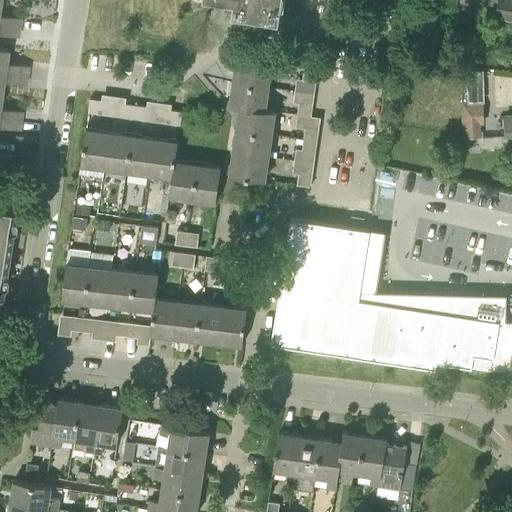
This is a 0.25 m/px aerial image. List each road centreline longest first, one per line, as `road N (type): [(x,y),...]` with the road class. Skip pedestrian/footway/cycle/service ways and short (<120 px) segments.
road 1 (residential): [(251,375),(276,196),(334,204),(360,39),(326,31)]
road 2 (residential): [(35,357),(66,77)]
road 3 (residential): [(66,77),(157,89),(242,30),(326,31)]
road 4 (residential): [(511,416),(251,375)]
road 5 (residential): [(251,375),(35,357)]
road 6 (residential): [(231,511),(251,375)]
